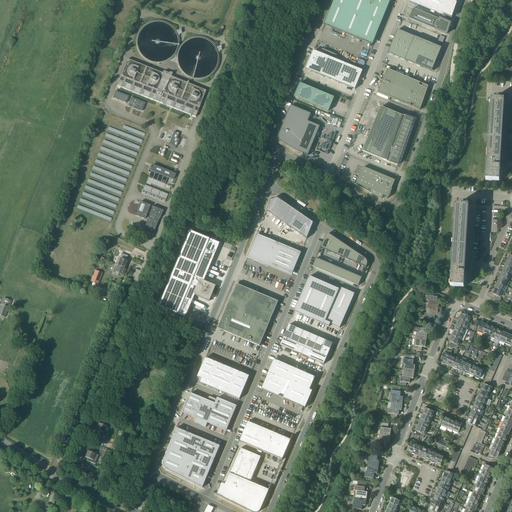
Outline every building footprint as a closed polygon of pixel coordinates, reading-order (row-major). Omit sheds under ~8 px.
[(334,0),(324,25),(372,45),(390,0),(334,0)] [(449,0),(409,0),(410,1),(452,18),(457,3),(449,0)] [(409,19),(446,34),(450,24),(413,8),(409,19)] [(398,30),(393,42),(399,44),(404,32),(398,30)] [(404,32),(399,44),(404,47),(409,35),(404,32)] [(409,35),(404,47),(410,49),(415,37),(409,35)] [(415,37),(410,49),(419,53),(424,41),(415,37)] [(424,41),(419,53),(436,60),(441,48),(424,41)] [(393,42),(388,53),(394,56),(399,44),(393,42)] [(399,44),(394,56),(399,58),(404,47),(399,44)] [(404,47),(399,58),(405,61),(410,49),(404,47)] [(410,49),(405,61),(414,64),(419,53),(410,49)] [(313,51),(306,69),(322,76),(330,57),(313,51)] [(419,53),(414,64),(424,68),(425,67),(432,70),(436,60),(419,53)] [(330,57),(322,76),(339,83),(346,64),(330,57)] [(162,74),(127,60),(117,86),(195,117),(205,91),(171,77),(172,74),(164,70),(162,74)] [(346,64),(339,83),(355,89),(363,71),(346,64)] [(420,110),(428,86),(387,69),(378,93),(420,110)] [(294,97),(329,112),(334,98),(300,83),(294,97)] [(116,91),(113,98),(126,103),(129,97),(116,91)] [(142,111),(145,103),(132,98),(128,106),(142,111)] [(491,100),(486,172),(486,181),(499,182),(501,161),(505,105),(504,105),(504,101),(491,100)] [(308,155),(320,127),(308,122),(311,114),(291,106),(279,135),(278,136),(278,137),(278,138),(278,139),(279,140),(280,141),(281,142),(303,154),(303,153),(308,155)] [(411,127),(414,119),(381,107),(362,151),(387,162),(398,166),(400,158),(402,159),(405,151),(403,150),(408,135),(410,136),(413,128),(411,127)] [(174,131),(169,143),(171,144),(170,146),(175,149),(176,146),(177,146),(179,139),(177,138),(179,133),(174,131)] [(151,184),(169,191),(171,186),(165,184),(168,177),(173,179),(176,174),(153,165),(152,167),(150,166),(150,168),(149,167),(148,170),(148,172),(150,173),(148,178),(146,184),(151,185),(151,184)] [(356,184),(355,184),(352,182),(381,199),(382,199),(381,199),(383,195),(388,197),(395,181),(363,167),(356,184)] [(168,195),(145,186),(142,193),(165,203),(168,195)] [(271,201),(267,211),(307,239),(313,223),(285,204),(278,199),(271,201)] [(150,206),(141,202),(135,216),(145,219),(150,206)] [(455,205),(451,277),(450,286),(464,287),(465,267),(466,267),(466,265),(469,210),(468,210),(469,206),(455,205)] [(163,211),(152,207),(149,214),(150,214),(145,227),(144,226),(142,232),(154,236),(156,231),(155,231),(160,218),(161,218),(163,211)] [(189,230),(173,269),(203,281),(204,278),(219,243),(189,230)] [(301,253),(257,234),(247,258),(268,267),(269,264),(292,273),(301,253)] [(326,235),(320,248),(366,268),(367,265),(367,264),(367,263),(367,262),(367,261),(367,260),(366,260),(366,259),(365,259),(340,242),(329,235),(326,235)] [(127,261),(120,258),(118,258),(115,265),(116,265),(118,265),(124,268),(127,261)] [(316,258),(313,266),(359,286),(362,278),(348,272),(316,258)] [(113,273),(114,274),(118,276),(119,274),(122,275),(124,268),(118,265),(117,265),(116,265),(115,267),(113,272),(113,273)] [(511,270),(511,269),(505,266),(502,272),(510,275),(511,270)] [(203,281),(173,269),(157,307),(184,318),(194,295),(206,301),(213,285),(203,281)] [(95,271),(91,282),(98,284),(102,274),(95,271)] [(510,275),(502,272),(500,277),(507,281),(510,275)] [(339,290),(309,277),(294,311),(329,327),(330,324),(340,328),(355,294),(340,287),(339,290)] [(507,281),(500,277),(497,283),(505,286),(507,281)] [(505,286),(497,283),(495,288),(503,292),(505,286)] [(259,346),(278,302),(236,284),(218,329),(259,346)] [(492,294),(495,295),(500,297),(503,292),(495,288),(492,294)] [(437,297),(436,297),(427,296),(426,300),(428,301),(427,307),(438,309),(439,302),(437,302),(437,297)] [(0,315),(5,318),(9,308),(11,303),(3,299),(0,306),(0,315)] [(426,314),(425,314),(424,319),(433,320),(434,315),(437,315),(438,309),(427,307),(426,314)] [(470,318),(461,314),(459,320),(468,324),(470,318)] [(468,324),(459,320),(456,325),(465,329),(468,324)] [(483,334),(487,325),(481,323),(477,332),(483,334)] [(289,325),(280,346),(296,353),(324,365),(333,344),(289,325)] [(465,329),(456,325),(454,331),(463,334),(465,329)] [(487,325),(483,334),(488,336),(492,327),(487,325)] [(415,327),(415,332),(416,332),(415,339),(426,341),(427,334),(425,333),(426,329),(424,329),(415,327)] [(488,336),(493,339),(494,339),(498,330),(492,327),(488,336)] [(498,330),(494,339),(492,342),(498,344),(499,341),(503,332),(498,330)] [(463,334),(454,331),(452,336),(460,340),(463,334)] [(503,332),(499,341),(505,344),(509,335),(503,332)] [(451,342),(456,345),(458,346),(460,340),(452,336),(449,342),(451,342)] [(411,345),(410,351),(414,351),(415,351),(421,351),(422,347),(425,347),(426,341),(415,339),(414,346),(413,345),(411,345)] [(449,352),(445,350),(440,362),(446,364),(450,355),(452,352),(449,351),(449,352)] [(403,359),(402,371),(414,372),(415,366),(413,365),(414,361),(411,360),(412,356),(404,355),(403,359)] [(450,355),(446,364),(451,367),(455,358),(450,355)] [(205,358),(197,377),(231,391),(230,395),(240,399),(249,376),(205,358)] [(455,358),(451,367),(457,369),(461,360),(455,358)] [(461,360),(457,369),(463,372),(467,360),(462,358),(461,360)] [(274,360),(262,389),(305,408),(312,391),(310,390),(315,378),(274,360)] [(473,363),(467,360),(463,372),(468,374),(473,363)] [(478,365),(473,363),(468,374),(473,376),(477,367),(478,365)] [(483,370),(477,367),(473,376),(479,379),(481,374),(484,376),(486,371),(483,370)] [(398,382),(398,385),(400,385),(406,386),(406,383),(409,383),(410,379),(413,379),(414,372),(402,371),(403,371),(402,377),(401,377),(400,382),(398,382)] [(489,386),(483,384),(480,390),(490,394),(492,388),(489,386)] [(391,386),(389,402),(402,404),(403,397),(400,397),(400,392),(399,392),(400,387),(391,386)] [(487,399),(489,400),(491,394),(490,394),(480,390),(478,395),(487,399)] [(207,423),(226,431),(237,406),(217,398),(217,400),(209,397),(208,400),(191,393),(182,413),(195,418),(194,422),(206,427),(207,423)] [(478,395),(476,401),(485,405),(487,406),(489,400),(487,399),(478,395)] [(485,405),(476,401),(473,406),(482,410),(485,405)] [(390,409),(389,409),(388,414),(398,415),(398,410),(401,411),(402,404),(391,402),(390,409)] [(482,410),(473,406),(471,412),(480,416),(482,410)] [(434,412),(425,408),(423,414),(432,418),(434,412)] [(480,416),(471,412),(469,417),(478,421),(480,416)] [(432,418),(423,414),(420,420),(429,424),(432,418)] [(447,428),(451,419),(445,417),(441,426),(447,428)] [(467,423),(472,425),(475,427),(478,421),(469,417),(466,423),(467,423)] [(511,426),(511,419),(505,417),(503,422),(511,426)] [(452,431),(456,422),(451,419),(447,428),(452,431)] [(429,424),(420,420),(418,425),(427,429),(429,424)] [(239,441),(282,459),(291,440),(248,422),(239,441)] [(458,433),(462,424),(456,422),(452,431),(458,433)] [(511,426),(503,422),(501,428),(510,432),(511,426)] [(96,429),(99,430),(98,433),(104,436),(106,431),(105,431),(106,426),(99,423),(96,429)] [(379,423),(378,427),(380,428),(379,434),(390,436),(391,429),(388,429),(388,424),(379,423)] [(416,431),(417,431),(423,434),(425,435),(427,429),(418,425),(416,431)] [(202,488),(220,446),(176,428),(164,461),(164,462),(163,463),(164,465),(164,466),(165,467),(166,469),(202,488)] [(510,432),(501,428),(498,434),(507,438),(510,432)] [(377,441),(376,445),(386,446),(386,442),(389,442),(390,436),(379,434),(379,439),(378,441),(377,441)] [(507,438),(498,434),(496,439),(505,443),(507,438)] [(505,443),(496,439),(494,444),(502,448),(505,443)] [(410,442),(411,443),(407,451),(413,453),(417,445),(416,445),(417,442),(411,440),(410,442)] [(502,448),(494,444),(491,450),(500,454),(502,448)] [(417,445),(413,453),(418,456),(422,447),(417,445)] [(422,447),(418,456),(424,458),(428,449),(422,447)] [(250,482),(261,457),(240,448),(225,485),(222,484),(217,495),(251,511),(258,511),(259,511),(260,511),(260,510),(269,490),(250,482)] [(428,449),(424,458),(429,461),(433,452),(428,449)] [(491,459),(493,459),(492,457),(498,459),(500,454),(491,450),(488,458),(491,459)] [(87,451),(85,457),(87,458),(86,461),(93,463),(94,464),(98,455),(95,454),(87,451)] [(433,452),(429,461),(435,463),(438,454),(433,452)] [(366,459),(366,466),(367,466),(378,467),(379,461),(376,460),(377,455),(367,454),(366,459)] [(440,465),(444,457),(438,454),(435,463),(440,465)] [(485,465),(482,471),(491,475),(494,469),(490,467),(491,465),(487,463),(484,462),(484,465),(485,465)] [(365,472),(364,477),(374,478),(374,474),(377,474),(378,467),(367,466),(366,473),(365,472)] [(451,474),(446,471),(445,471),(443,477),(452,481),(454,475),(451,474)] [(479,473),(478,475),(480,476),(489,480),(491,475),(482,471),(481,474),(479,473)] [(480,476),(477,482),(486,486),(489,480),(480,476)] [(452,481),(443,477),(440,483),(449,487),(452,481)] [(477,482),(475,487),(484,491),(486,486),(477,482)] [(449,487),(440,483),(438,488),(447,492),(449,487)] [(355,491),(354,498),(355,498),(366,499),(367,492),(364,492),(365,487),(355,486),(355,491)] [(475,487),(472,493),(481,497),(484,491),(475,487)] [(447,492),(438,488),(436,494),(445,498),(447,492)] [(472,493),(470,499),(479,503),(481,497),(472,493)] [(445,498),(436,494),(433,499),(442,503),(445,498)] [(353,504),(352,509),(362,510),(362,505),(365,506),(366,499),(355,498),(354,498),(353,504)] [(401,502),(392,498),(390,504),(398,508),(401,502)] [(442,503),(433,499),(431,505),(440,509),(442,503)] [(470,499),(468,504),(477,508),(479,503),(470,499)]
